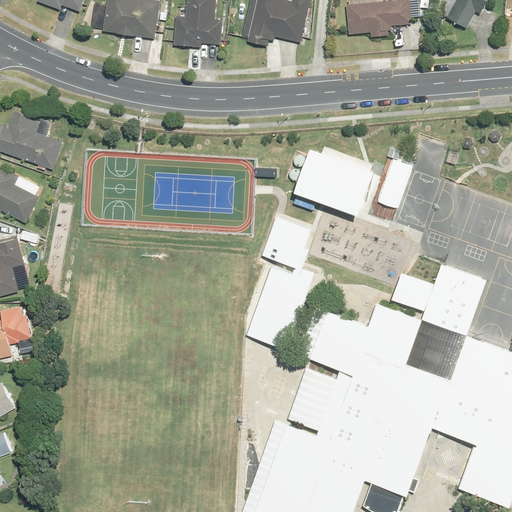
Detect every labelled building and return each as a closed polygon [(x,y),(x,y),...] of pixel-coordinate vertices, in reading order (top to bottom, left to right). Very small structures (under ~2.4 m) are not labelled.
[(38,0),(37,4),(60,13),(63,7),(82,15),(87,0),(38,0)] [(156,41),(160,2),(142,0),(107,0),(104,35),(156,41)] [(175,16),(174,49),(224,51),(226,0),(187,0),(187,17),(175,16)] [(313,1),(310,0),(250,0),(242,43),(276,50),(278,41),(304,46),(313,1)] [(487,0),(458,0),(446,23),(468,35),(487,0)] [(411,2),(347,7),(350,37),(413,32),(411,2)] [(3,129),(0,138),(0,154),(53,172),(63,142),(37,133),(42,120),(17,111),(10,131),(3,129)] [(378,170),(315,146),(299,189),(361,213),(378,170)] [(394,157),(380,198),(397,205),(412,164),(394,157)] [(23,177),(0,168),(0,218),(26,229),(39,197),(18,189),(23,177)] [(317,228),(281,215),(267,254),(304,267),(317,228)] [(511,217),(488,220),(490,240),(511,237),(511,217)] [(20,240),(0,245),(0,297),(20,293),(14,269),(26,266),(20,240)] [(491,279),(446,263),(439,282),(409,272),(399,298),(431,310),(429,318),(472,333),(491,279)] [(317,279),(276,265),(251,333),(292,348),(317,279)] [(479,442),(462,487),(511,504),(511,347),(476,335),(458,383),(409,366),(426,320),(384,305),(376,326),(332,311),(315,357),(345,368),(342,377),(310,365),(292,416),(326,428),(324,434),(276,417),(242,511),(243,511),(357,511),(369,481),(372,482),(364,503),(377,508),(387,510),(399,509),(406,490),(413,493),(436,427),(479,442)] [(5,319),(0,320),(0,360),(13,358),(5,319)] [(4,384),(0,386),(0,421),(19,410),(4,384)] [(6,432),(0,434),(0,460),(15,454),(6,432)]
